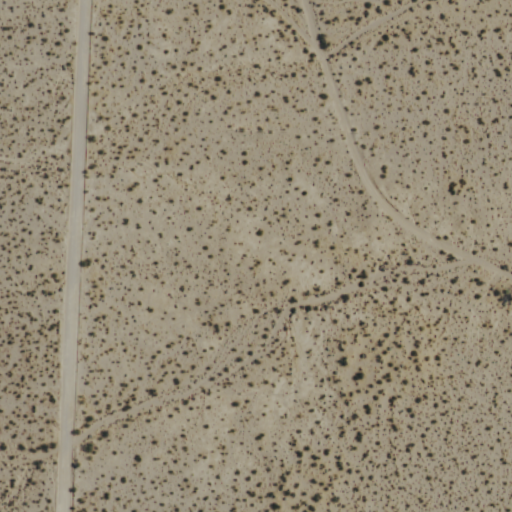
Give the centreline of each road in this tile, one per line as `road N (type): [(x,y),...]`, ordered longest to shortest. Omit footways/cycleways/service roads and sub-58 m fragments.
road 1 (residential): [(73,511),(82,0)]
road 2 (track): [(300,0),(346,139),(414,230),(511,277)]
